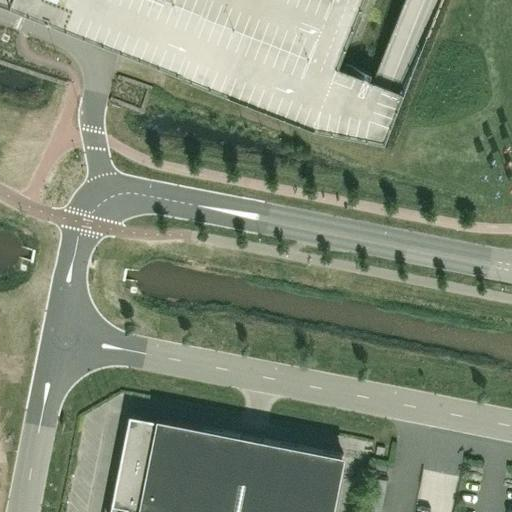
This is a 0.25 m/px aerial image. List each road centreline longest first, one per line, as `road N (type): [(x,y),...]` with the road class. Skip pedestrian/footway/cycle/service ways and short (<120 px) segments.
road 1 (unclassified): [(511,426),(57,336)]
road 2 (unclassified): [(511,257),(147,185),(119,195)]
road 3 (unclassified): [(119,195),(511,276)]
road 4 (unclassified): [(57,336),(24,511)]
road 5 (unclassified): [(119,195),(84,214),(57,336)]
